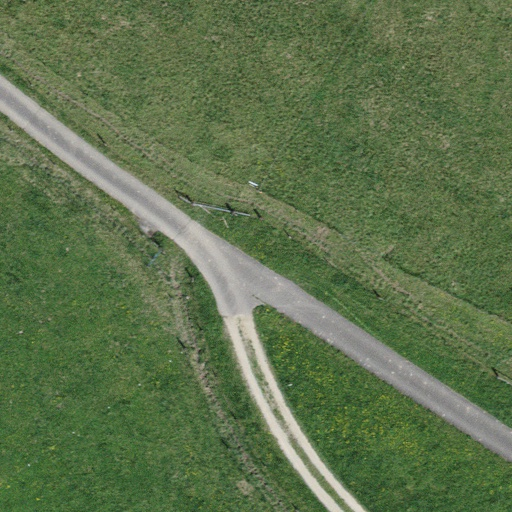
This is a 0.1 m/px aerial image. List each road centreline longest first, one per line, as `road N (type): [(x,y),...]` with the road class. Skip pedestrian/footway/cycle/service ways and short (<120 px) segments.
road 1 (track): [(511,451),(222,263),(86,201),(0,129)]
road 2 (track): [(222,263),(227,374),(263,448),(316,511)]
